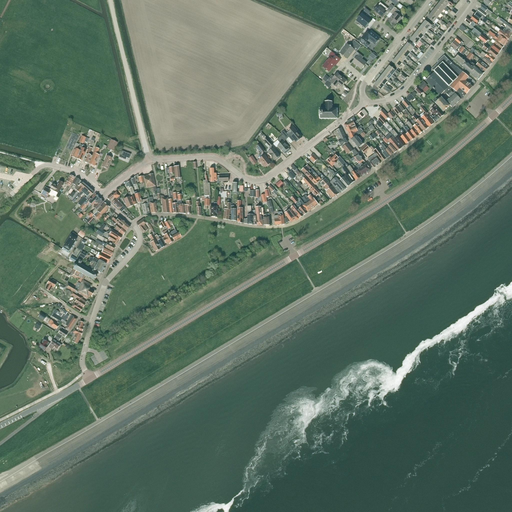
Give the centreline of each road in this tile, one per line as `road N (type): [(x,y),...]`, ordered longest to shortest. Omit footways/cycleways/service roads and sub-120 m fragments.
road 1 (tertiary): [(89,378),(385,201),(511,97)]
road 2 (residential): [(150,162),(203,157),(261,182),(342,121)]
road 3 (residential): [(89,378),(82,358),(100,296),(140,241),(102,197)]
road 4 (residential): [(150,162),(110,0)]
road 5 (residential): [(357,101),(380,102),(407,88),(475,0)]
road 6 (residential): [(357,101),(431,0)]
